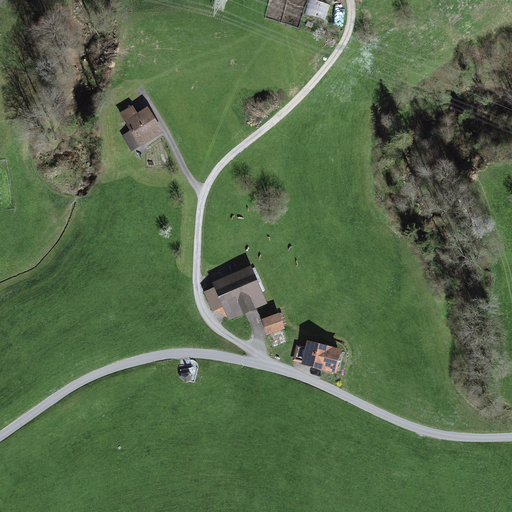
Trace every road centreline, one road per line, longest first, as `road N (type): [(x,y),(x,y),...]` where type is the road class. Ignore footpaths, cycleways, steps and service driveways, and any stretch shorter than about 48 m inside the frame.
road 1 (unclassified): [(511,438),(458,442),(404,428),(298,376),(184,355),(100,375),(0,439)]
road 2 (track): [(347,0),(352,29),(323,77),(240,151),(203,197),(204,314),(261,358),(260,368)]
